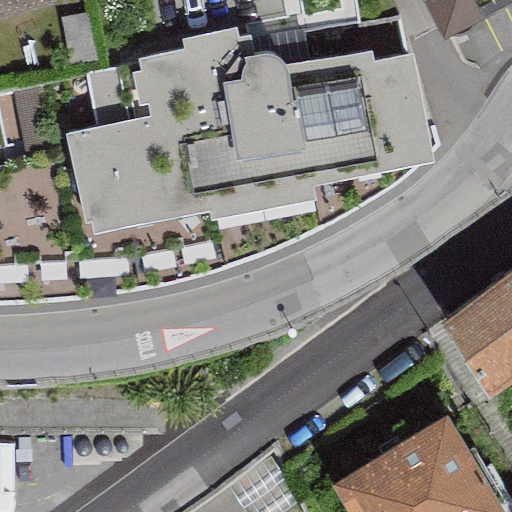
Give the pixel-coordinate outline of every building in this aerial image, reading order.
[(0,0),(0,23),(54,8),(51,0),(0,0)] [(511,0),(417,0),(443,49),(511,12),(511,0)] [(86,14),(59,21),(70,68),(98,61),(86,14)] [(415,64),(283,77),(282,66),(274,60),(265,57),(250,57),(246,44),(239,47),(233,37),(180,47),(182,56),(136,65),(138,79),(132,81),(136,115),(145,113),(148,125),(61,143),(81,237),(91,236),(92,247),(203,225),(206,231),(316,212),(313,199),(433,173),(415,64)] [(511,239),(440,290),(489,359),(511,343),(511,239)] [(447,389),(331,459),(363,511),(462,511),(505,486),(447,389)]
